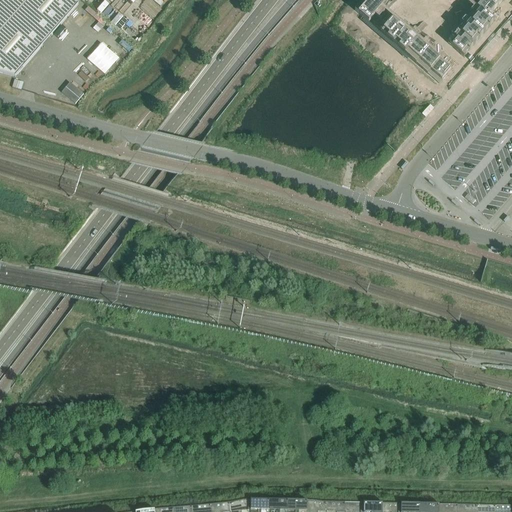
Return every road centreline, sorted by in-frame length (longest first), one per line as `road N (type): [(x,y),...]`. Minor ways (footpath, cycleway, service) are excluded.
road 1 (secondary): [(0,371),(292,0)]
road 2 (secondary): [(271,0),(0,346)]
road 3 (unclassified): [(395,210),(0,98)]
road 4 (unclassified): [(395,210),(417,163),(511,55)]
road 5 (unclassified): [(511,245),(395,210)]
